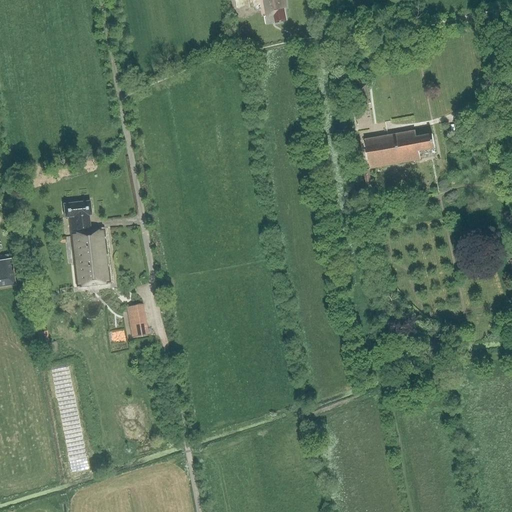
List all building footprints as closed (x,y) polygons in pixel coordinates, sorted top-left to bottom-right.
[(284,8),(286,8),(285,3),(284,0),(263,0),(267,16),(268,16),(268,17),(274,16),(275,23),(286,21),(284,9),(285,9),(284,8)] [(352,107),(370,104),(367,84),(349,87),(352,107)] [(463,135),(477,134),(476,122),(462,123),(463,135)] [(419,151),(435,148),(433,134),(416,137),(415,131),(365,140),(370,168),(421,159),(419,151)] [(77,287),(110,283),(104,228),(91,230),(89,215),(92,215),(90,201),(63,204),(65,218),(69,217),(77,287)] [(0,287),(16,285),(11,259),(0,260),(0,287)] [(126,307),(131,337),(149,334),(143,304),(126,307)]
